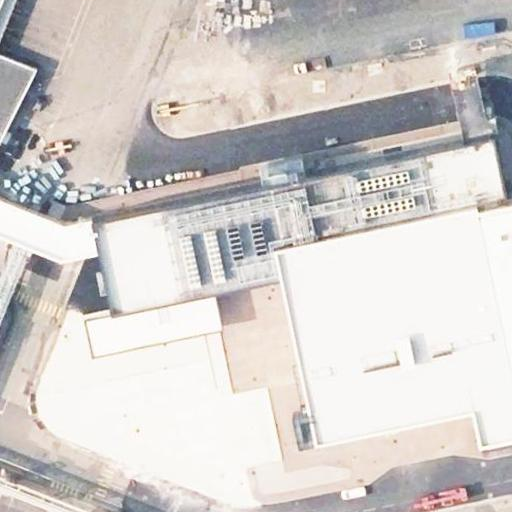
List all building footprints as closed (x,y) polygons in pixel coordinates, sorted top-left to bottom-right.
[(0,5),(2,0),(0,0),(0,148),(32,87),(0,74),(0,5)] [(217,0),(182,93),(263,123),(306,11),(275,0),(217,0)] [(425,0),(426,29),(489,29),(489,0),(425,0)] [(430,115),(488,115),(488,57),(430,58),(430,115)] [(495,122),(457,134),(472,179),(510,167),(495,122)] [(123,194),(212,230),(241,160),(152,124),(123,194)] [(243,262),(303,263),(304,214),(244,213),(243,262)] [(511,216),(503,219),(511,245),(511,216)] [(80,293),(207,347),(236,278),(109,224),(80,293)] [(411,234),(420,263),(432,259),(423,231),(411,234)] [(398,345),(490,314),(485,290),(430,309),(425,287),(388,299),(387,324),(398,345)] [(33,410),(159,463),(194,380),(68,327),(33,410)] [(511,403),(511,382),(473,396),(480,415),(511,403)] [(208,464),(212,454),(185,443),(181,453),(208,464)]
